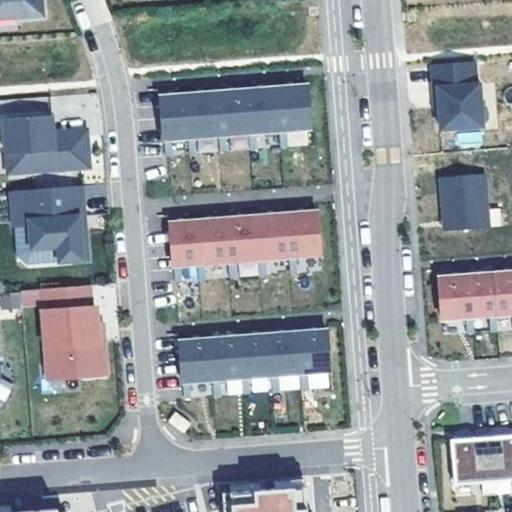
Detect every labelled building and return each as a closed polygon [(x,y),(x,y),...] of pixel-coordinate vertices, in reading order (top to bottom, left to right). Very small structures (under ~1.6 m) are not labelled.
[(0,0),(0,18),(43,15),(42,0),(0,0)] [(475,60),(432,64),(434,88),(438,88),(439,110),(441,129),(483,126),(480,83),(477,83),(475,60)] [(308,83),(161,95),(165,155),(173,155),(172,139),(188,138),(189,154),(197,153),(195,137),(218,135),(220,151),(227,151),(226,135),(249,133),(250,149),(258,148),(257,133),(279,131),(280,146),(288,146),(286,130),(312,128),(308,83)] [(62,137),(53,133),(52,115),(4,119),(6,154),(16,153),(18,172),(90,167),(87,135),(62,137)] [(16,153),(6,154),(8,173),(18,172),(16,153)] [(441,177),(445,231),(490,227),(486,173),(441,177)] [(82,185),(11,191),(13,226),(29,225),(31,249),(58,247),(64,246),(65,261),(88,259),(86,230),(81,230),(80,216),(85,215),(82,185)] [(318,210),(171,222),(175,282),(183,281),(181,265),(198,264),(199,280),(206,279),(205,263),(228,262),(229,278),(237,277),(235,261),(259,259),(260,275),(267,275),(266,259),(289,257),(290,273),(297,272),(296,256),(321,255),(318,210)] [(453,275),(440,276),(443,319),(511,313),(511,270),(503,271),(479,273),(453,275)] [(90,285),(21,290),(22,305),(42,303),(47,363),(59,362),(61,378),(107,374),(105,342),(100,342),(98,321),(93,322),(92,306),(90,285)] [(327,328),(180,340),(184,397),(192,397),(190,381),(213,379),(214,395),(222,394),(220,379),(242,377),(243,393),(251,392),(249,376),(271,375),(272,391),(280,390),(279,374),(300,372),(302,388),(309,388),(308,372),(330,370),(327,328)] [(59,362),(47,363),(48,379),(61,378),(59,362)] [(177,411),(170,420),(185,431),(192,423),(177,411)] [(469,439),(451,440),(455,485),(482,483),(483,496),(497,495),(496,482),(511,480),(511,434),(503,436),(469,439)] [(305,486),(230,491),(231,511),(250,511),(307,508),(305,486)]
